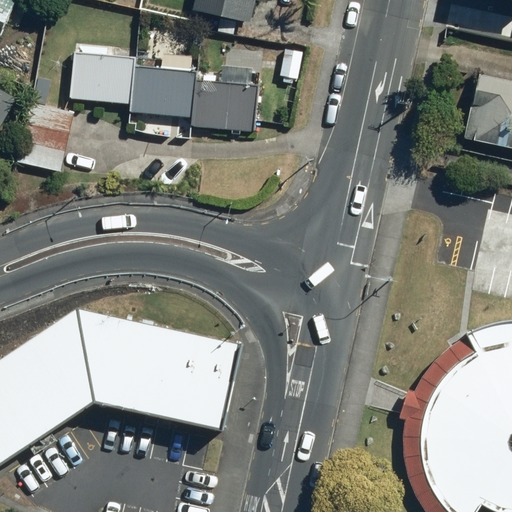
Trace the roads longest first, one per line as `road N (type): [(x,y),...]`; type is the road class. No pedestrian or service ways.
road 1 (secondary): [(0,262),(53,233),(133,218),(189,224),(333,267)]
road 2 (tertiary): [(389,0),(333,267)]
road 3 (secondary): [(247,290),(199,266),(143,255),(0,280)]
road 4 (secondary): [(294,447),(278,345),(247,290)]
road 5 (secondary): [(324,304),(294,447)]
